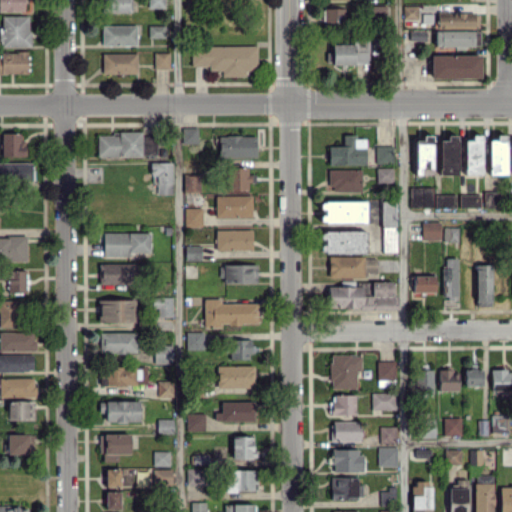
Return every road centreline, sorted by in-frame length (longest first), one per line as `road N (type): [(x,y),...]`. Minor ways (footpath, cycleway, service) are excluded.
road 1 (residential): [(63,0),(66,511)]
road 2 (residential): [(511,100),(0,103)]
road 3 (residential): [(289,0),(291,511)]
road 4 (residential): [(511,327),(291,330)]
